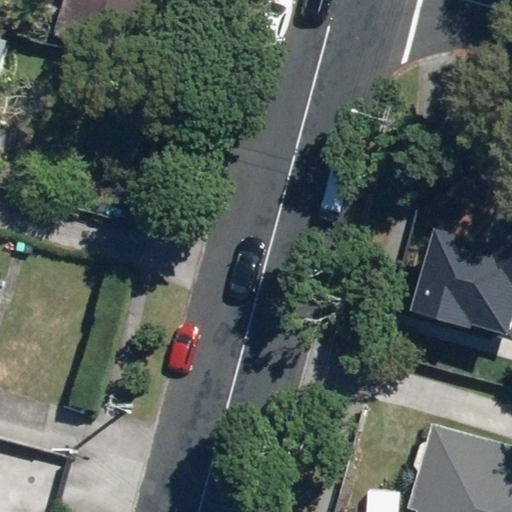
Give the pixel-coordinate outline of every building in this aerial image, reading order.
[(72,0),(68,19),(148,41),(158,0),(72,0)] [(0,134),(1,130),(0,129),(0,99),(15,42),(0,37),(0,134)] [(442,217),(482,289),(511,272),(511,188),(507,181),(442,217)] [(384,346),(416,354),(426,314),(394,306),(384,346)] [(511,511),(511,439),(437,419),(411,511),(511,511)]
